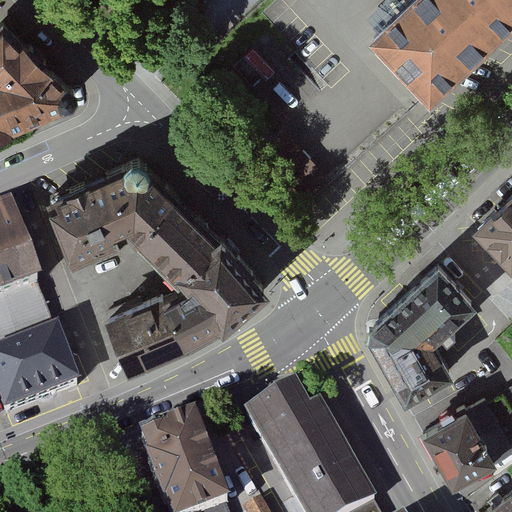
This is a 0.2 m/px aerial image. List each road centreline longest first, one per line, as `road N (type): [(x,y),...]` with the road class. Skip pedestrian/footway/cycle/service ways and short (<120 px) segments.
road 1 (secondary): [(0,465),(243,365),(319,311)]
road 2 (residential): [(137,114),(167,129),(299,266),(314,283),(319,311)]
road 3 (secondary): [(319,311),(511,132)]
road 4 (tertiary): [(424,511),(324,336),(319,311)]
road 5 (residential): [(36,0),(125,88),(137,114)]
road 6 (residential): [(137,114),(0,181)]
